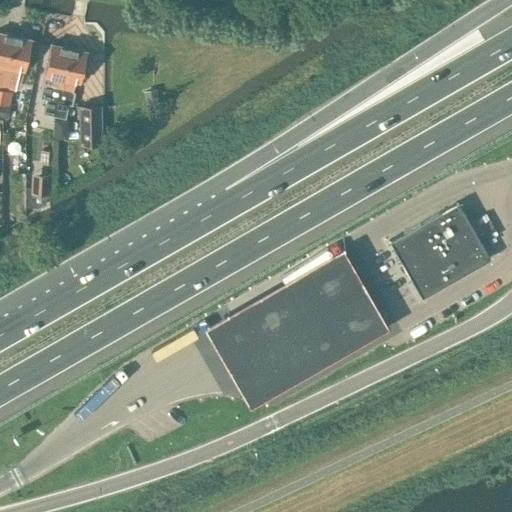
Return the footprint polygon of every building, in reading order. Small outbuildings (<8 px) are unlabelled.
[(0,86),(4,87),(15,34),(0,30),(0,86)] [(15,34),(4,87),(15,89),(21,67),(25,68),(31,38),(15,34)] [(51,42),(39,97),(46,99),(43,113),(55,116),(70,46),(51,42)] [(70,46),(55,116),(65,118),(68,104),(72,105),(75,91),(74,91),(76,79),(80,80),(87,50),(70,46)] [(12,91),(4,89),(1,102),(0,107),(0,116),(4,117),(7,118),(12,91)] [(100,144),(99,106),(80,106),(81,144),(100,144)] [(50,173),(32,173),(32,199),(49,199),(50,173)] [(458,201),(390,240),(422,295),(490,256),(458,201)] [(338,256),(335,249),(194,324),(199,334),(220,372),(227,386),(236,403),(252,394),(284,377),(329,353),(377,327),(360,295),(338,256)]
